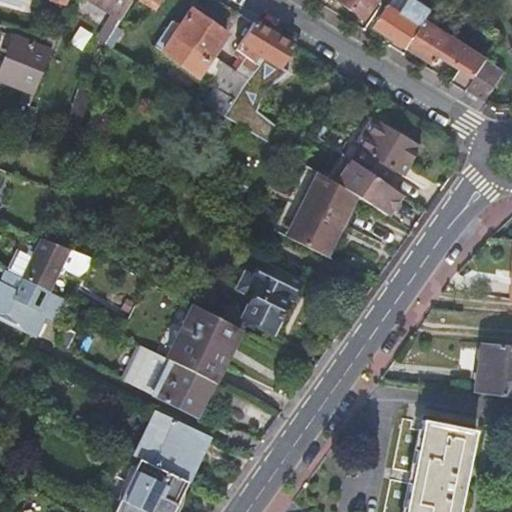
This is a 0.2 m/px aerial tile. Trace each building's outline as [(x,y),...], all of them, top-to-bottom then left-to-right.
[(128,1),(128,0),(81,0),(80,2),(117,22),(124,7),(128,1)] [(156,0),(128,0),(128,1),(149,13),(156,0)] [(339,0),(358,12),(365,0),(339,0)] [(417,0),(384,0),(371,23),(402,43),(403,41),(428,6),(417,0)] [(197,79),(212,89),(234,101),(239,91),(254,66),(247,62),(238,56),(235,62),(242,66),(238,73),(210,56),(224,33),(188,12),(179,26),(171,22),(155,48),(198,74),(197,79)] [(421,16),(403,41),(430,59),(436,50),(456,63),(445,79),(446,80),(460,88),(462,86),(482,56),(482,55),(421,16)] [(78,23),(69,40),(81,46),(90,29),(78,23)] [(287,45),(250,23),(232,52),(238,56),(247,62),(252,55),(274,66),(287,45)] [(114,30),(106,47),(113,51),(121,34),(114,30)] [(0,79),(25,89),(20,104),(34,109),(54,38),(47,36),(43,47),(13,35),(1,63),(0,62),(0,79)] [(482,56),(462,86),(479,97),(499,68),(482,56)] [(234,101),(225,120),(238,128),(252,98),(268,73),(254,66),(239,91),(234,101)] [(212,89),(202,106),(225,120),(234,101),(212,89)] [(420,151),(376,124),(371,120),(360,138),(366,142),(408,170),(420,151)] [(89,121),(81,137),(102,147),(109,132),(89,121)] [(408,170),(366,142),(360,138),(353,150),(348,147),(342,158),(348,162),(388,189),(396,176),(402,179),(408,170)] [(353,198),(390,220),(404,199),(388,189),(348,162),(333,185),(353,198)] [(304,169),(272,232),(323,257),(353,198),(333,185),(304,169)] [(187,212),(196,194),(176,184),(166,202),(187,212)] [(42,246),(24,288),(48,298),(67,256),(42,246)] [(231,313),(246,320),(276,334),(293,298),(297,300),(306,281),(264,261),(252,285),(246,282),(231,313)] [(47,300),(48,298),(24,288),(8,281),(2,295),(0,294),(0,327),(38,345),(48,322),(61,329),(67,316),(70,310),(47,300)] [(145,283),(118,340),(143,352),(144,353),(173,366),(212,385),(239,329),(160,291),(145,283)] [(71,360),(80,342),(73,339),(63,342),(60,347),(65,357),(71,360)] [(511,345),(482,343),(477,393),(511,398),(511,345)] [(196,419),(212,385),(173,366),(144,353),(128,387),(156,401),(196,419)] [(201,436),(148,412),(126,459),(131,460),(180,481),(201,436)] [(460,511),(476,431),(425,422),(406,511),(460,511)] [(180,481),(131,460),(126,459),(124,458),(122,463),(115,460),(114,461),(109,466),(103,475),(101,484),(102,491),(102,492),(108,495),(101,511),(174,511),(186,484),(180,481)]
